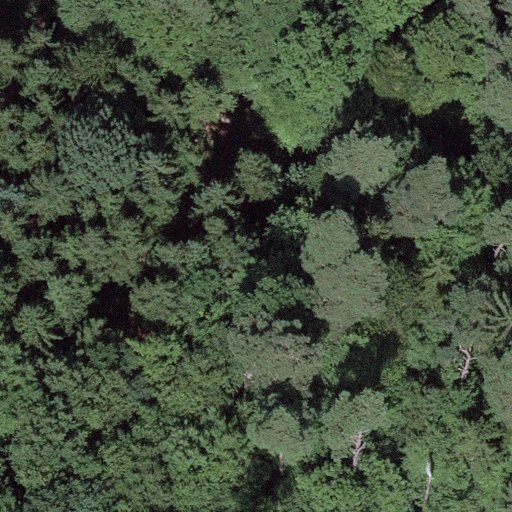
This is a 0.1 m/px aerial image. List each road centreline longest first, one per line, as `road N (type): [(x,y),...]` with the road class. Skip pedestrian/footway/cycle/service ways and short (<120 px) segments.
road 1 (track): [(511,285),(326,193),(124,77)]
road 2 (track): [(0,26),(124,77)]
